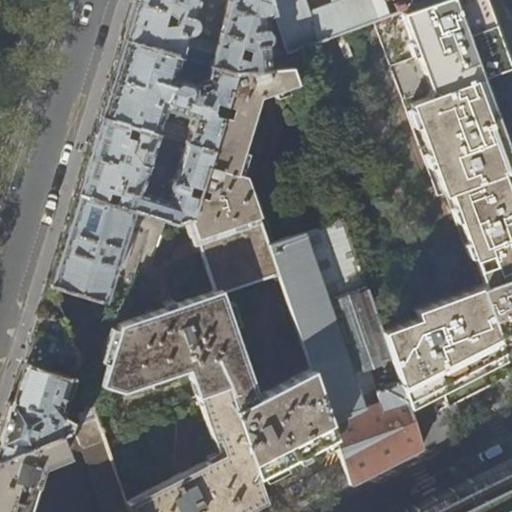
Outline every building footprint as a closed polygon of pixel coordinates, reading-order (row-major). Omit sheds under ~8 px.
[(192,16),(197,0),(133,0),(125,27),(122,38),(233,71),(291,66),(286,52),(268,0),(228,0),(216,43),(187,34),(188,32),(191,32),(192,32),(194,30),(196,27),(197,25),(196,20),(192,16)] [(268,0),(286,52),(377,19),(370,0),(331,0),(332,3),(308,11),(303,0),(268,0)] [(511,64),(511,59),(489,0),(431,0),(404,10),(380,18),(444,193),(449,191),(483,284),(511,273),(511,172),(496,127),(481,85),(478,77),(511,64)] [(400,0),(400,1),(393,3),(395,9),(403,7),(404,10),(431,0),(400,0)] [(210,148),(220,115),(213,112),(211,108),(214,100),(224,103),(233,71),(122,38),(111,72),(99,114),(175,138),(185,141),(210,148)] [(297,82),(291,66),(233,71),(224,103),(220,115),(210,148),(198,185),(196,193),(189,214),(216,290),(121,323),(102,383),(123,390),(189,367),(199,395),(200,395),(227,385),(256,475),(297,453),(333,434),(311,370),(257,397),(221,292),(278,272),(268,243),(244,174),(235,172),(258,95),(297,82)] [(162,182),(175,138),(99,114),(87,153),(84,162),(75,191),(133,209),(143,211),(172,220),(189,214),(196,193),(186,191),(188,182),(198,185),(210,148),(185,141),(174,177),(170,179),(168,182),(168,184),(171,189),(167,198),(140,190),(144,177),(162,182)] [(127,230),(133,209),(75,191),(60,239),(47,282),(51,283),(105,300),(117,263),(126,266),(136,232),(127,230)] [(343,217),(268,243),(278,272),(311,370),(333,434),(342,460),(350,482),(385,465),(422,446),(418,435),(404,393),(382,330),(343,217)] [(511,273),(483,284),(478,286),(478,287),(510,374),(511,373),(511,273)] [(76,356),(51,283),(47,282),(29,343),(23,361),(50,369),(57,350),(76,356)] [(418,317),(382,330),(404,393),(440,381),(447,406),(471,394),(510,374),(478,287),(416,309),(418,317)] [(73,377),(50,369),(23,361),(11,400),(5,420),(3,429),(0,436),(0,454),(59,431),(73,426),(78,423),(62,414),(66,396),(65,395),(74,389),(73,377)] [(227,385),(200,395),(214,438),(219,437),(224,452),(126,501),(130,511),(129,511),(240,511),(265,500),(256,475),(227,385)] [(114,415),(99,421),(102,431),(117,426),(114,415)] [(97,416),(78,423),(73,426),(80,444),(84,445),(104,437),(102,431),(99,421),(97,416)] [(117,426),(102,431),(104,437),(105,441),(120,435),(117,426)] [(68,453),(59,431),(0,454),(0,511),(26,511),(41,464),(68,453)] [(126,501),(105,441),(104,437),(84,445),(80,444),(106,511),(126,511),(130,511),(126,501)] [(511,511),(511,456),(492,467),(407,509),(409,511),(511,511)]
